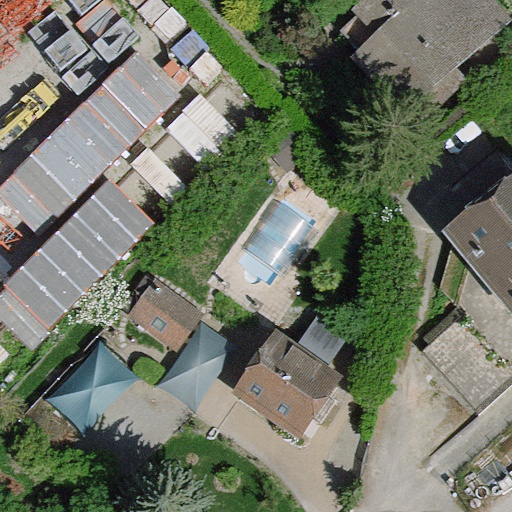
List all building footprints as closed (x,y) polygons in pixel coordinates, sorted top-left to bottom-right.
[(508,17),(492,0),(374,0),(360,13),(363,16),(344,33),(364,56),(360,60),(422,127),(467,85),(452,68),(508,17)] [(72,215),(199,99),(154,51),(27,167),(72,215)] [(167,219),(269,116),(228,75),(126,179),(167,219)] [(287,126),(266,144),(288,171),(310,153),(287,126)] [(468,315),(426,352),(480,415),(511,386),(511,194),(457,238),(443,289),(468,315)] [(202,316),(157,283),(132,317),(177,350),(202,316)] [(349,340),(319,318),(296,351),(326,372),(349,340)] [(109,339),(61,398),(99,429),(147,369),(109,339)] [(296,351),(279,339),(239,397),(299,437),(338,380),(326,372),(296,351)] [(511,451),(453,495),(465,511),(466,511),(511,479),(511,451)]
